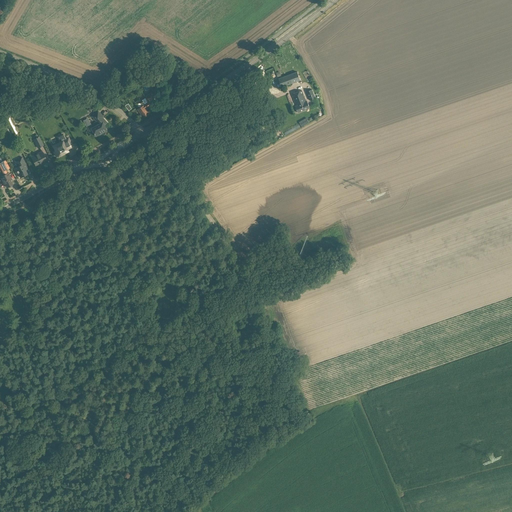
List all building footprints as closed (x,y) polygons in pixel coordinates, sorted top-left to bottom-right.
[(278,79),(281,87),(300,80),(297,72),(278,79)] [(124,93),(126,97),(137,90),(135,86),(124,93)] [(306,91),(310,100),(315,98),(312,89),(306,91)] [(295,106),(298,112),(310,108),(307,101),(306,102),(302,90),(292,94),(296,105),(295,106)] [(144,96),(147,101),(156,96),(153,91),(144,96)] [(247,96),(237,102),(240,107),(250,100),(247,96)] [(146,108),(151,105),(148,102),(137,109),(143,117),(150,113),(146,108)] [(99,124),(93,127),(88,118),(83,121),(89,132),(93,130),(96,136),(107,130),(105,125),(107,122),(103,117),(104,116),(98,110),(92,116),(99,124)] [(252,114),(248,117),(253,124),(257,122),(252,114)] [(299,122),(301,127),(309,123),(306,118),(299,122)] [(9,127),(13,135),(18,133),(14,125),(9,127)] [(48,142),(56,139),(53,132),(45,135),(48,142)] [(274,132),(266,136),(270,141),(277,137),(274,132)] [(58,143),(51,147),(53,151),(51,152),(54,157),(58,155),(59,157),(64,154),(63,151),(70,147),(66,139),(63,140),(60,135),(59,136),(62,141),(58,143)] [(33,139),(38,148),(43,145),(38,136),(33,139)] [(31,157),(36,166),(41,164),(40,163),(46,160),(42,151),(31,157)] [(18,166),(14,168),(17,174),(18,173),(20,177),(27,174),(24,169),(27,167),(22,157),(18,158),(19,161),(16,162),(18,166)] [(0,168),(1,171),(0,172),(0,180),(1,180),(4,185),(5,185),(6,187),(12,184),(11,181),(12,181),(9,174),(8,174),(5,169),(9,167),(6,160),(0,162),(0,168)]
